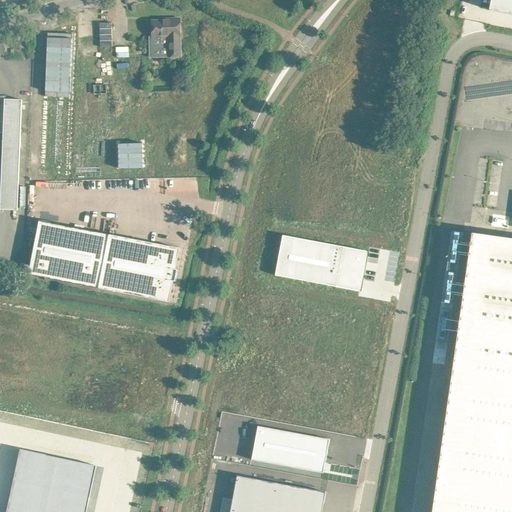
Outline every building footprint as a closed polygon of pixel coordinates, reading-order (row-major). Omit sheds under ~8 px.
[(511,0),(494,0),(493,7),(511,10),(511,0)] [(152,21),(152,38),(149,38),(149,49),(168,49),(168,57),(181,57),(180,19),(167,19),(167,21),(152,21)] [(49,100),(47,164),(62,165),(62,171),(71,171),(77,32),(77,25),(68,25),(68,31),(52,31),(50,94),(65,95),(65,101),(49,100)] [(324,81),(313,141),(353,148),(363,88),(346,85),(380,39),(370,31),(332,83),(324,81)] [(228,51),(197,56),(203,88),(218,85),(219,88),(227,87),(226,80),(232,79),(228,51)] [(0,133),(3,133),(0,210),(17,211),(22,100),(5,100),(5,97),(0,97),(0,133)] [(95,170),(89,170),(89,179),(180,176),(187,176),(186,167),(180,167),(180,151),(141,153),(141,168),(135,169),(134,153),(95,155),(95,170)] [(99,289),(109,235),(39,221),(28,275),(99,289)] [(511,511),(511,239),(472,234),(432,511),(511,511)] [(180,249),(109,235),(99,289),(169,302),(173,282),(175,282),(177,270),(176,270),(180,249)] [(284,236),(276,276),(362,292),(370,252),(284,236)] [(258,426),(252,460),(323,473),(329,440),(258,426)] [(21,448),(6,511),(87,511),(99,463),(21,448)] [(237,476),(230,511),(321,511),(325,492),(237,476)]
